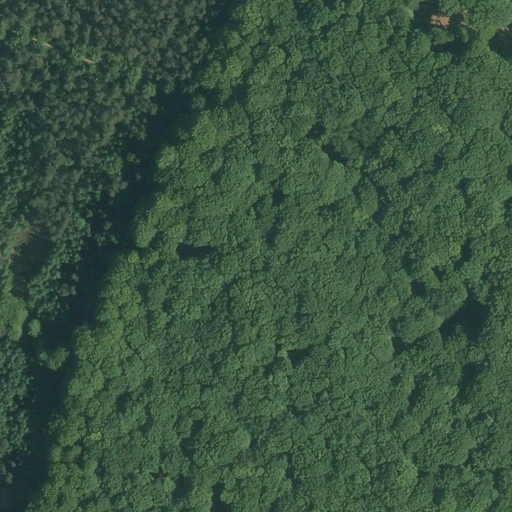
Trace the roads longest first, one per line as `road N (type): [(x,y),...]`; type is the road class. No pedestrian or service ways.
road 1 (track): [(511,74),(420,46),(368,40),(249,84),(181,94),(0,25)]
road 2 (track): [(0,307),(54,344),(157,438),(446,511)]
